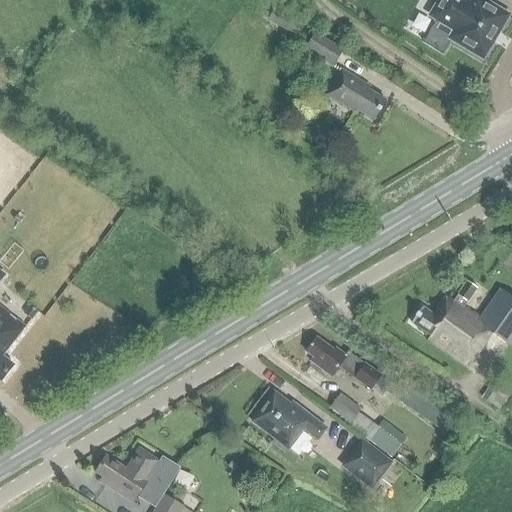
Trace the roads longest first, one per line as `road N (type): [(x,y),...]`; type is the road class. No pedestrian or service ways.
road 1 (primary): [(0,466),(511,155)]
road 2 (unclassified): [(0,497),(511,191)]
